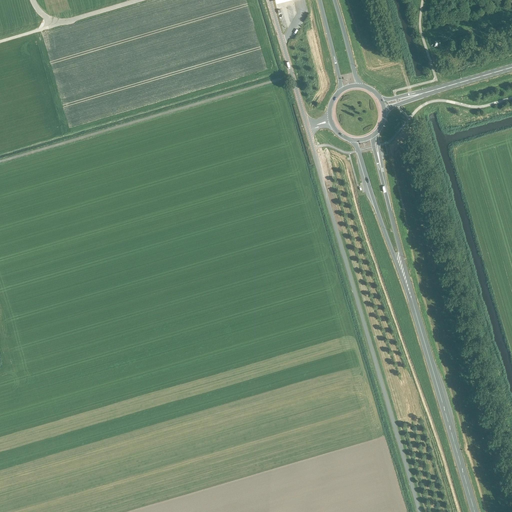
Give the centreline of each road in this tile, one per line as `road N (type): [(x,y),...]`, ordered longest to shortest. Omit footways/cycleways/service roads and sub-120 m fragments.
road 1 (unclassified): [(419,511),(307,128)]
road 2 (trunk): [(354,140),(419,326)]
road 3 (trunk): [(419,326),(371,135)]
road 4 (trunk): [(475,511),(419,326)]
road 5 (track): [(138,0),(0,41)]
road 6 (unclassified): [(307,128),(269,0)]
